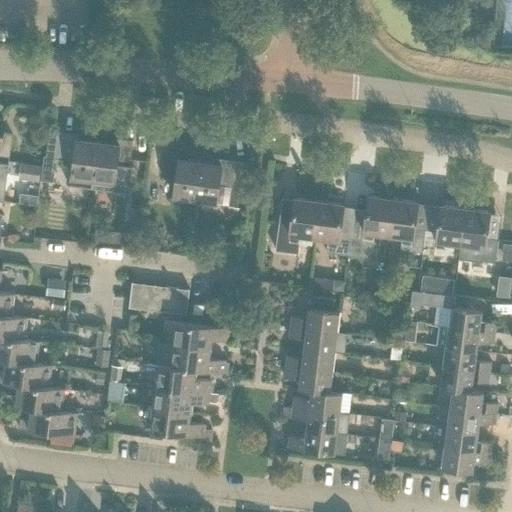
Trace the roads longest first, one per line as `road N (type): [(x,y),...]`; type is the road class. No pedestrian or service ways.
road 1 (residential): [(427,511),(0,457)]
road 2 (tertiary): [(287,78),(0,70)]
road 3 (residential): [(511,164),(278,124)]
road 4 (tertiary): [(511,109),(287,78)]
